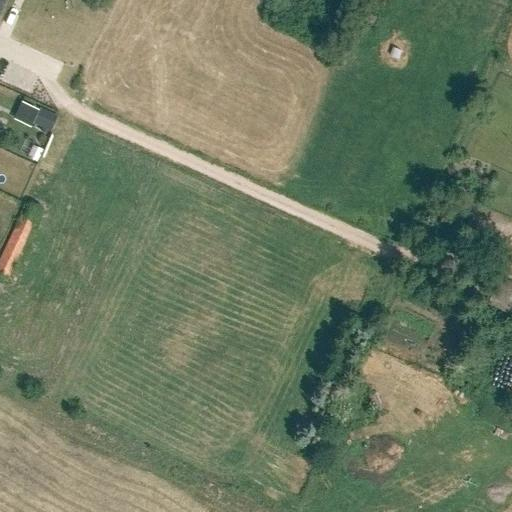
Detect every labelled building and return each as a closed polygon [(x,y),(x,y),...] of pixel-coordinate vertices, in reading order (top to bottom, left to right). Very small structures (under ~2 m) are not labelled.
[(43,110),(35,126),(48,132),(56,116),(43,110)] [(507,160),(511,150),(511,133),(500,127),(488,149),(507,160)] [(33,146),(27,158),(37,163),(39,159),(43,150),(33,146)] [(0,257),(0,278),(6,281),(37,213),(23,207),(0,257)] [(466,218),(462,228),(468,230),(472,221),(466,218)] [(511,284),(499,278),(487,304),(511,315),(511,284)]
